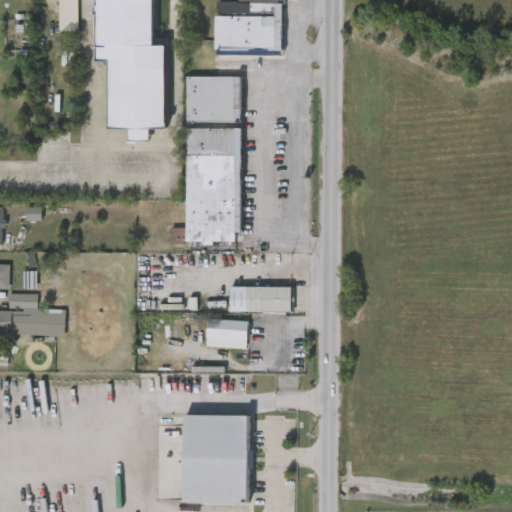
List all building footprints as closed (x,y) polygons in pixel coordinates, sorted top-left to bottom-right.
[(78,0),(78,32),(60,32),(60,0),(78,0)] [(167,131),(149,131),(149,141),(128,141),(129,131),(110,131),(110,64),(97,64),(97,7),(92,7),(92,0),(155,0),(155,48),(167,48),(167,131)] [(286,0),(286,5),(283,5),(283,16),(217,15),(217,3),(239,4),(239,0),(286,0)] [(283,16),(283,57),(214,56),(215,15),(217,15),(283,16)] [(241,77),(187,77),(186,122),(241,123),(241,77)] [(236,130),(241,130),(240,238),(235,237),(235,242),(185,242),(185,245),(171,245),(171,228),(185,229),(186,129),(236,130)] [(26,221),(42,221),(42,207),(26,207),(26,221)] [(0,264),(9,264),(9,288),(0,288),(0,264)] [(229,313),(229,288),(290,288),(290,313),(229,313)] [(63,337),(2,333),(3,330),(0,329),(0,310),(8,310),(8,292),(39,292),(38,309),(64,309),(63,337)] [(247,322),(247,341),(206,339),(207,320),(247,322)] [(250,504),(250,468),(251,468),(251,416),(186,415),(185,503),(250,504)]
